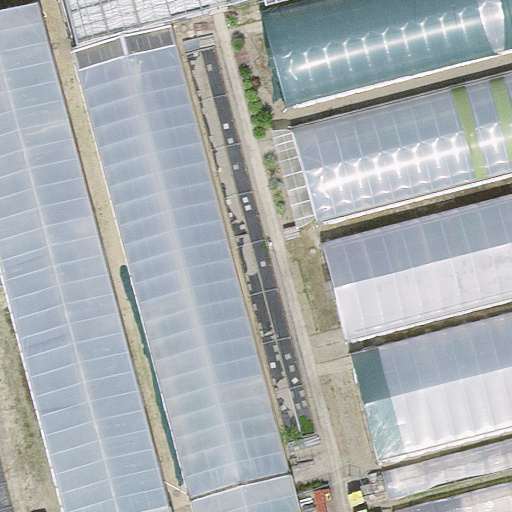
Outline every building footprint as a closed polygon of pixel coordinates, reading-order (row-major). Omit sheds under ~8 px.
[(511,0),(66,0),(197,511),(307,511),(184,31),(304,0),(511,0)] [(511,0),(352,0),(269,20),(291,108),(511,54),(511,0)] [(168,511),(35,5),(0,13),(0,254),(67,511),(168,511)] [(511,81),(297,134),(320,225),(511,178),(511,81)] [(511,204),(330,249),(352,342),(511,303),(511,204)] [(511,325),(335,368),(360,470),(511,432),(511,325)] [(511,446),(385,478),(390,499),(511,468),(511,446)] [(511,511),(511,487),(412,511),(511,511)]
